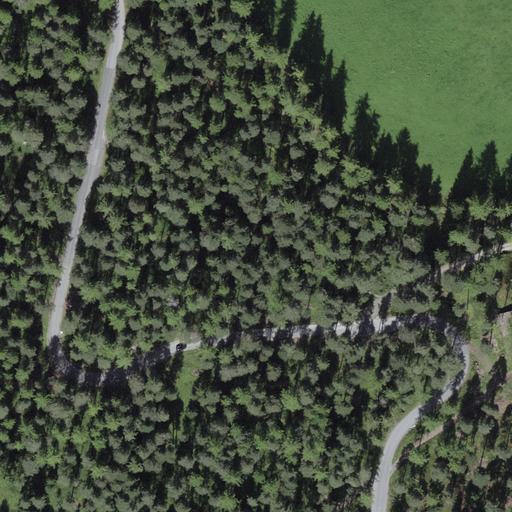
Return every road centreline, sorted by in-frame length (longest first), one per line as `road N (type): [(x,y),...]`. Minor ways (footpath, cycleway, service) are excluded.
road 1 (unclassified): [(114,0),(114,51),(59,290),(57,335),(72,358),(98,370),(132,367),(224,334),(423,323),(453,333),(467,361),(447,394),(402,427),(376,511)]
road 2 (track): [(344,330),(511,257)]
